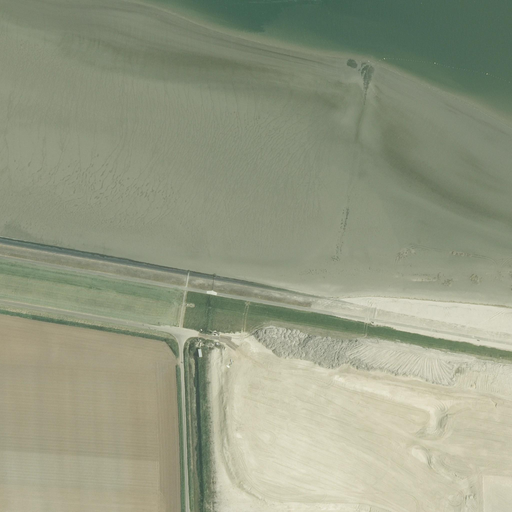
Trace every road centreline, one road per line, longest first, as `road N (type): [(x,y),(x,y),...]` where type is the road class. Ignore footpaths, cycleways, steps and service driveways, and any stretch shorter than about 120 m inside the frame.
road 1 (residential): [(181,333),(207,348),(244,468),(267,484),(406,511)]
road 2 (unclassified): [(181,333),(0,302)]
road 3 (unclassified): [(188,511),(181,333)]
